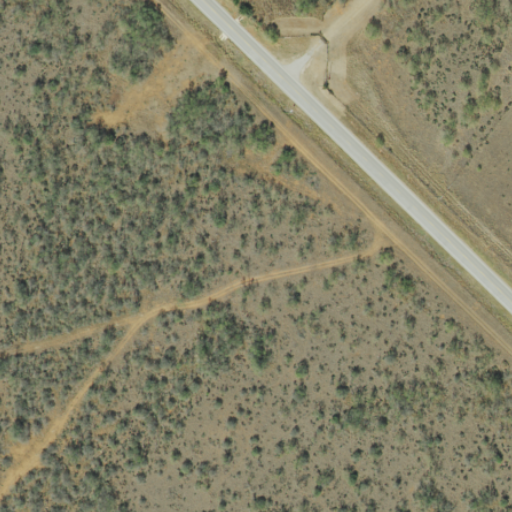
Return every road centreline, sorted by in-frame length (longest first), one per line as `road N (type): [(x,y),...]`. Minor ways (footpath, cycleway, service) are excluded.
road 1 (secondary): [(511,303),(317,112)]
road 2 (secondary): [(317,112),(200,0)]
